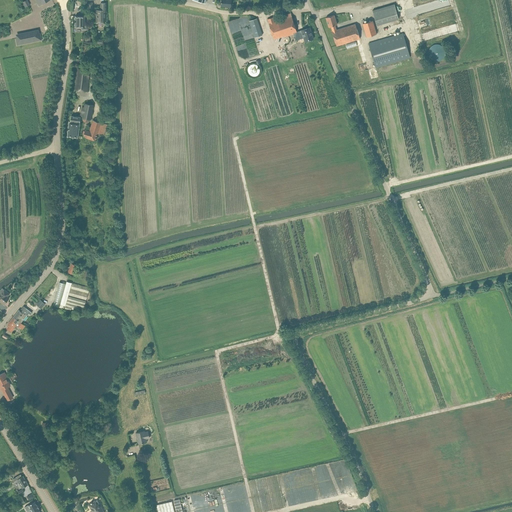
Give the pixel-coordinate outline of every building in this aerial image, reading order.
[(106,3),(101,3),(101,10),(96,9),(96,22),(105,22),(105,12),(106,12),(106,3)] [(372,10),(377,25),(399,19),(394,4),(372,10)] [(293,32),(295,39),(298,38),(296,32),(297,31),(292,16),(291,16),(290,13),(284,15),(285,18),(275,22),(273,17),(268,19),(269,24),(274,39),(293,32)] [(334,15),(331,16),(326,17),(329,27),(331,26),(333,31),(332,31),(337,46),(360,38),(356,24),(337,30),(336,25),(337,25),(336,20),(335,18),(334,15)] [(82,26),(82,29),(88,29),(88,26),(89,26),(89,25),(85,25),(85,16),(75,16),(75,26),(82,26)] [(249,21),(255,38),(262,35),(257,18),(249,21)] [(376,34),(372,21),(362,24),(367,37),(376,34)] [(301,30),(305,41),(313,39),(310,27),(301,30)] [(16,38),(17,45),(42,40),(40,33),(35,34),(34,31),(35,31),(35,30),(18,34),(18,37),(16,38)] [(410,57),(403,33),(369,43),(376,67),(410,57)] [(75,90),(80,90),(87,91),(89,75),(87,74),(88,70),(78,68),(75,90)] [(82,107),(80,116),(82,116),(82,118),(84,118),(84,122),(88,122),(88,119),(90,120),(93,105),(85,103),(84,107),(82,107)] [(67,136),(72,137),(78,137),(81,118),(82,118),(82,116),(80,116),(78,116),(78,117),(71,116),(70,122),(69,122),(67,136)] [(107,125),(105,124),(93,120),(90,131),(86,129),(85,131),(84,137),(96,141),(98,134),(103,136),(107,125)] [(72,263),(68,271),(74,274),(78,266),(72,263)] [(67,281),(59,307),(71,310),(72,307),(77,309),(78,306),(84,307),(90,288),(67,281)] [(7,299),(8,297),(7,296),(10,294),(4,289),(0,294),(0,300),(4,304),(8,299),(7,299)] [(19,310),(14,316),(21,322),(26,315),(27,316),(29,313),(30,314),(32,312),(23,306),(21,309),(22,310),(21,311),(19,310)] [(7,328),(11,331),(12,332),(17,325),(18,326),(22,329),(25,325),(21,322),(14,316),(8,324),(9,325),(7,328)] [(7,377),(4,372),(0,374),(0,386),(2,390),(2,389),(8,400),(13,398),(7,387),(10,386),(6,378),(7,377)] [(144,431),(141,432),(136,433),(138,443),(147,441),(146,438),(149,438),(148,431),(144,432),(144,431)] [(21,474),(16,477),(10,480),(12,483),(17,479),(22,488),(28,484),(23,476),(22,476),(21,474)] [(103,511),(97,499),(95,500),(92,502),(91,502),(91,503),(89,504),(92,511),(103,511)] [(39,511),(40,511),(38,508),(39,508),(37,504),(36,505),(34,501),(32,503),(32,502),(31,503),(25,507),(27,511),(29,511),(31,510),(32,511),(39,511)] [(174,511),(172,501),(161,503),(156,505),(157,511),(174,511)]
